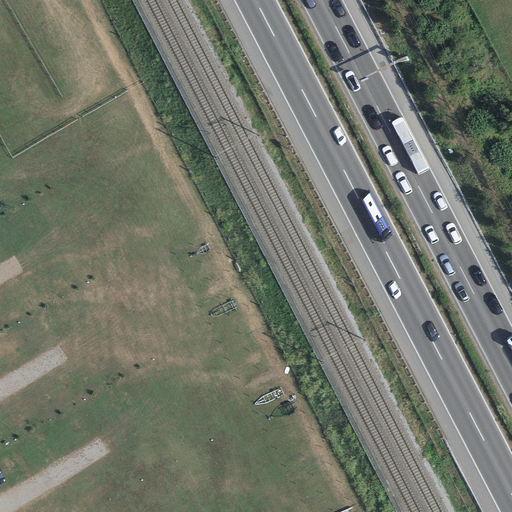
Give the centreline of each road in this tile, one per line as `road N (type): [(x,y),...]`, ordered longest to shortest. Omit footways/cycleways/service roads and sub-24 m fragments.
road 1 (motorway): [(257,0),(511,496)]
road 2 (motorway): [(511,370),(322,0)]
